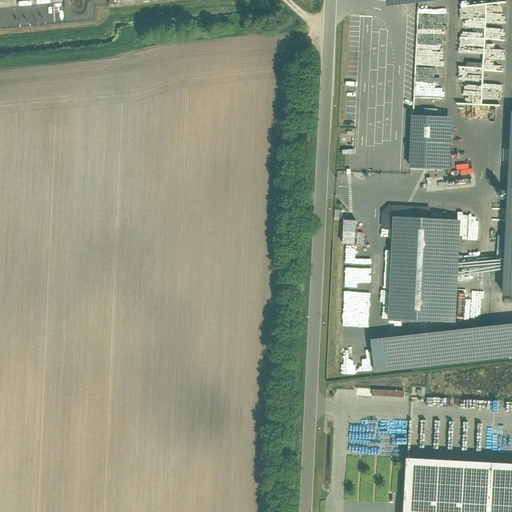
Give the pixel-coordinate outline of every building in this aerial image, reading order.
[(505,40),(506,5),(462,4),(461,20),(471,20),(471,31),(460,31),(459,67),(477,68),(477,65),(482,66),(483,52),(486,52),(486,40),(505,40)] [(443,10),(422,9),(422,17),(443,18),(443,10)] [(417,97),(441,95),(441,86),(434,87),(434,90),(425,91),(425,86),(416,86),(417,97)] [(411,114),(410,167),(451,168),(452,115),(411,114)] [(461,219),(395,215),(388,320),(455,324),(461,219)] [(344,219),(344,243),(356,243),(356,219),(344,219)] [(511,511),(511,460),(413,455),(409,511),(511,511)]
